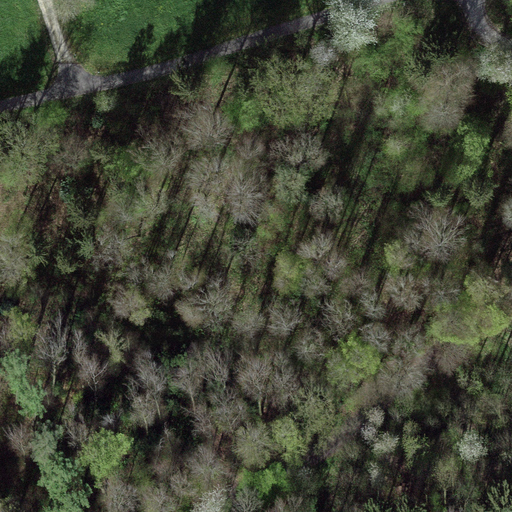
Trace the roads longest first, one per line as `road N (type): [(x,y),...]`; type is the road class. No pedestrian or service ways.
road 1 (track): [(209,511),(361,424),(511,299)]
road 2 (track): [(371,0),(68,80)]
